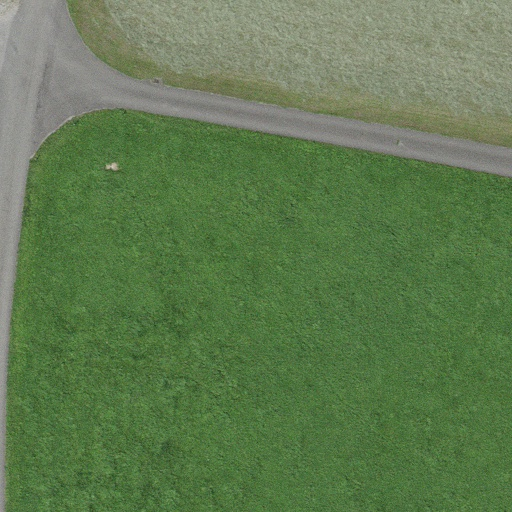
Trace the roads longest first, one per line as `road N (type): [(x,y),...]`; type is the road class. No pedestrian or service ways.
road 1 (track): [(511,167),(30,76),(0,60)]
road 2 (track): [(0,274),(45,0)]
